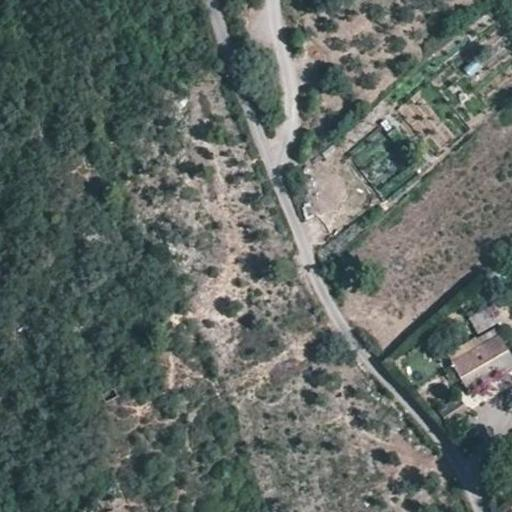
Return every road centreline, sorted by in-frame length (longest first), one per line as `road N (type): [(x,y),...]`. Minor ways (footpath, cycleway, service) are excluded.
road 1 (unclassified): [(487,511),(446,435),(386,377),(338,311),(306,248),(212,0)]
road 2 (unknown): [(273,155),(286,134),(286,111),(272,0)]
